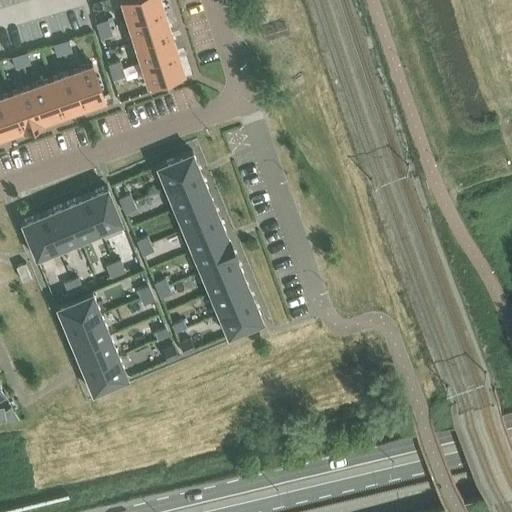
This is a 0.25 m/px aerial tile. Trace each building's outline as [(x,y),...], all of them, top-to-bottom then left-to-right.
[(164,9),(161,0),(121,0),(128,20),(164,9)] [(171,29),(164,9),(128,20),(134,41),(171,29)] [(110,26),(108,18),(96,22),(99,30),(110,26)] [(112,34),(110,26),(99,30),(101,37),(112,34)] [(177,50),(171,29),(134,41),(141,61),(177,50)] [(69,38),(61,41),(64,52),(72,50),(69,38)] [(64,52),(61,41),(53,43),(57,55),(64,52)] [(184,71),(177,50),(141,61),(147,83),(184,71)] [(31,62),(27,51),(20,53),(23,65),(31,62)] [(23,65),(20,53),(12,55),(15,67),(23,65)] [(120,60),(108,63),(111,71),(122,67),(120,60)] [(92,62),(70,69),(83,106),(105,98),(92,62)] [(125,75),(122,67),(111,71),(113,79),(125,75)] [(70,69),(50,77),(63,113),(83,106),(70,69)] [(50,77),(30,84),(43,120),(63,113),(50,77)] [(30,84),(9,91),(22,127),(43,120),(30,84)] [(9,91),(0,94),(0,129),(2,135),(22,127),(9,91)] [(192,149),(157,164),(166,186),(201,171),(192,149)] [(201,171),(166,186),(174,207),(210,192),(201,171)] [(107,185),(86,194),(101,230),(122,221),(107,185)] [(130,192),(119,197),(122,205),(133,200),(130,192)] [(210,192),(174,207),(183,228),(219,213),(210,192)] [(101,230),(86,194),(64,203),(79,239),(101,230)] [(133,200),(122,205),(125,212),(136,207),(133,200)] [(79,239),(64,203),(43,212),(58,248),(79,239)] [(58,248),(43,212),(21,221),(36,256),(58,248)] [(219,213),(183,228),(192,249),(228,234),(219,213)] [(148,234),(136,239),(140,247),(151,242),(148,234)] [(228,234),(192,249),(201,271),(237,256),(228,234)] [(151,242),(140,247),(143,254),(154,249),(151,242)] [(237,256),(201,271),(210,292),(246,277),(237,256)] [(121,259),(113,262),(118,273),(126,270),(121,259)] [(32,276),(26,261),(16,265),(22,280),(32,276)] [(113,262),(106,265),(111,276),(118,273),(113,262)] [(79,276),(71,279),(76,290),(83,287),(79,276)] [(165,276),(154,281),(157,289),(168,284),(165,276)] [(246,277),(210,292),(219,313),(254,298),(246,277)] [(71,279),(64,282),(68,293),(76,290),(71,279)] [(149,284),(137,288),(141,296),(152,291),(149,284)] [(168,284),(157,289),(160,296),(172,291),(168,284)] [(92,290),(57,305),(66,327),(101,312),(92,290)] [(152,291),(141,296),(144,303),(155,298),(152,291)] [(254,298),(219,313),(228,334),(263,319),(254,298)] [(101,312),(66,327),(74,348),(110,333),(101,312)] [(183,318),(172,323),(175,331),(186,326),(183,318)] [(169,333),(166,325),(155,330),(158,338),(169,333)] [(110,333),(74,348),(83,369),(119,354),(110,333)] [(191,337),(179,342),(184,353),(195,348),(191,337)] [(179,355),(174,344),(163,349),(167,360),(179,355)] [(119,354),(83,369),(92,391),(128,376),(119,354)] [(12,406),(5,410),(7,419),(19,417),(12,406)]
